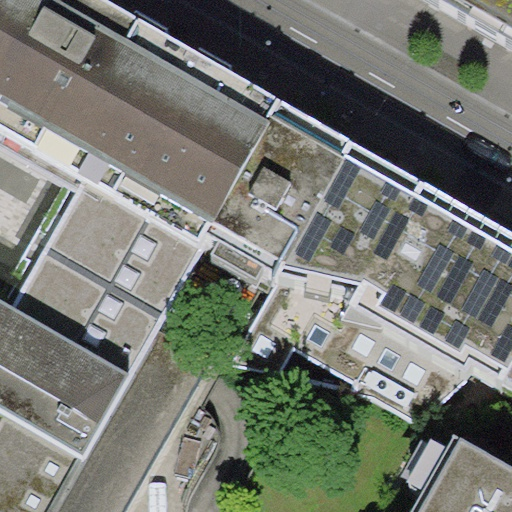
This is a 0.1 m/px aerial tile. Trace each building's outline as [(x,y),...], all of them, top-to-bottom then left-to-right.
[(63,0),(0,0),(0,423),(77,467),(151,338),(200,252),(275,121),(84,12),(63,0)] [(511,0),(418,0),(489,42),(511,54),(511,0)] [(275,121),(200,252),(272,292),(346,162),(299,135),(275,121)] [(379,181),(346,162),(272,292),(225,373),(367,405),(414,431),(459,389),(465,377),(496,394),(502,385),(511,366),(511,256),(479,238),(379,181)] [(122,511),(204,368),(151,338),(77,467),(51,511),(122,511)] [(511,366),(502,385),(511,390),(511,366)] [(0,511),(51,511),(77,467),(0,423),(0,511)] [(413,511),(511,511),(511,487),(448,451),(413,511)]
